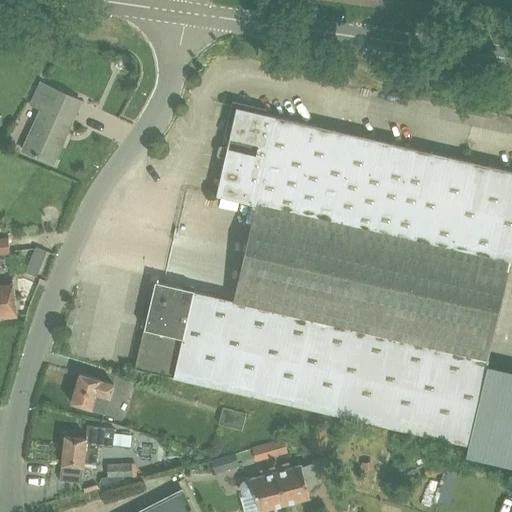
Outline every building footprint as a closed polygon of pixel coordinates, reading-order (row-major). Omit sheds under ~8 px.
[(28,105),(41,111),(22,149),(52,163),(63,141),(59,139),(68,121),(72,122),(82,100),(39,81),(28,105)] [(254,203),(232,299),(325,322),(486,359),(511,252),(511,169),(265,115),(266,109),(232,101),(223,138),(228,139),(214,194),(254,203)] [(0,317),(16,316),(13,280),(7,281),(5,266),(4,266),(3,254),(0,254),(0,317)] [(44,266),(31,260),(26,271),(39,277),(44,266)] [(132,368),(304,407),(325,322),(232,299),(154,281),(132,368)] [(486,359),(325,322),(304,407),(467,445),(486,359)] [(104,412),(113,384),(99,379),(79,373),(70,402),(104,412)] [(241,430),(246,413),(222,407),(218,424),(241,430)] [(113,434),(113,428),(87,425),(85,437),(64,435),(60,464),(83,467),(83,462),(96,463),(98,445),(111,446),(131,447),(132,435),(113,434)] [(331,446),(325,426),(305,432),(311,452),(331,446)] [(262,459),(280,454),(287,452),(283,438),(276,440),(258,445),(262,459)] [(225,470),(239,465),(234,451),(209,460),(213,473),(223,470),(225,470)] [(427,476),(441,471),(437,458),(422,463),(427,476)] [(274,466),(275,471),(284,504),(309,497),(306,486),(317,482),(312,463),(300,466),(300,464),(289,467),(287,462),(274,466)] [(106,464),(106,477),(131,476),(131,463),(106,464)] [(259,510),(284,504),(275,471),(242,480),(240,484),(241,491),(246,494),(254,492),(259,510)] [(192,511),(181,489),(136,511),(192,511)]
